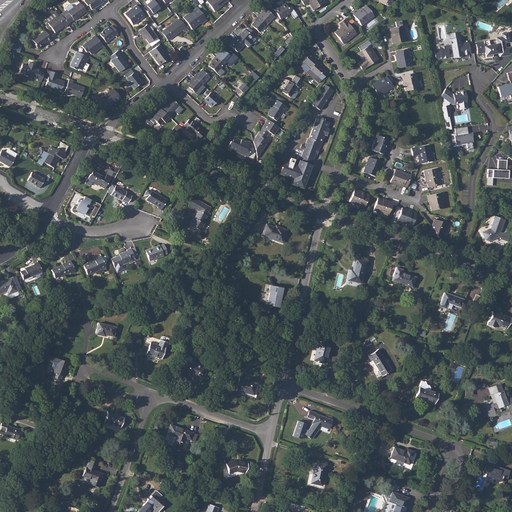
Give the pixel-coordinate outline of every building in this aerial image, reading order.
[(102,0),(85,0),(83,1),(86,6),(88,5),(92,9),(99,3),(100,4),(103,1),(102,0)] [(151,2),(142,8),(149,17),(161,8),(155,0),(150,0),(151,2)] [(220,7),(219,6),(221,4),(227,0),(226,0),(208,0),(206,1),(214,11),(220,7)] [(323,3),(320,0),(300,0),(304,5),(308,2),(313,10),(323,3)] [(65,10),(60,14),(66,24),(72,20),(73,20),(85,11),(79,3),(73,7),(71,5),(69,4),(64,8),(65,10)] [(277,7),(273,10),(280,19),(291,13),(285,4),(281,7),(278,9),(277,7)] [(129,12),(128,11),(124,14),(132,26),(144,17),(136,5),(131,9),(132,10),(129,12)] [(358,12),(357,11),(352,15),(361,26),(373,16),(365,6),(361,9),(358,12)] [(192,11),(182,18),(191,30),(196,26),(200,22),(202,24),(206,20),(197,8),(192,11)] [(260,13),(257,16),(266,25),(274,16),(266,9),(262,13),(261,14),(260,13)] [(57,16),(47,23),(54,33),(59,30),(59,29),(63,26),(64,27),(68,25),(66,24),(60,14),(57,16)] [(257,16),(255,20),(256,20),(255,21),(251,25),(259,33),(266,25),(257,16)] [(186,29),(178,19),(162,31),(165,35),(169,32),(172,37),(182,30),(183,31),(186,29)] [(334,33),(341,43),(347,38),(348,39),(356,34),(344,19),(338,23),(341,27),(334,33)] [(147,25),(137,32),(140,35),(141,34),(148,44),(157,38),(147,25)] [(104,30),(99,34),(106,42),(117,33),(111,26),(108,28),(107,27),(104,29),(104,30)] [(391,28),(392,34),(393,37),(392,38),(394,44),(407,41),(404,26),(391,28)] [(239,33),(236,37),(244,44),(247,47),(254,39),(244,29),(241,33),(240,34),(239,33)] [(44,30),(42,32),(31,40),(34,44),(36,48),(42,44),(42,43),(46,41),(47,42),(50,39),(44,30)] [(492,54),(499,53),(499,51),(501,51),(502,56),(510,54),(511,52),(511,46),(506,47),(505,42),(509,42),(507,32),(501,33),(502,37),(496,38),(497,44),(489,45),(484,46),(483,41),(478,42),(478,44),(476,44),(477,53),(485,52),(486,57),(493,56),(492,54)] [(102,45),(95,36),(91,38),(92,39),(88,41),(89,42),(88,43),(87,42),(82,46),(86,52),(88,51),(91,54),(102,45)] [(290,36),(285,42),(288,45),(293,39),(290,36)] [(234,40),(233,41),(229,45),(237,52),(244,44),(236,37),(233,40),(234,40)] [(460,44),(459,37),(452,38),(451,39),(450,39),(451,45),(439,47),(439,49),(434,50),(436,57),(441,56),(441,58),(453,56),(453,57),(462,56),(462,55),(470,53),(468,42),(460,44)] [(21,46),(11,42),(11,45),(11,47),(10,49),(18,52),(21,46)] [(160,44),(149,52),(152,55),(153,55),(153,54),(158,61),(157,62),(160,65),(169,58),(160,44)] [(281,46),(275,53),(278,55),(284,49),(281,46)] [(371,53),(367,46),(357,53),(362,61),(357,63),(362,70),(378,60),(373,52),(371,53)] [(395,51),(396,55),(397,61),(396,61),(398,69),(411,66),(407,49),(395,51)] [(110,56),(109,57),(111,60),(110,60),(119,72),(128,65),(120,54),(120,53),(118,50),(110,56)] [(217,54),(214,57),(223,65),(231,57),(223,50),(219,54),(218,55),(217,54)] [(88,57),(77,51),(75,55),(70,67),(77,70),(77,68),(82,70),(88,57)] [(306,52),(299,59),(302,61),(301,61),(309,69),(316,62),(318,60),(315,58),(314,58),(313,57),(309,54),(306,52)] [(275,53),(269,59),(272,62),(278,55),(275,53)] [(214,57),(212,59),(213,61),(212,62),(208,66),(216,73),(223,65),(214,57)] [(35,80),(39,81),(43,71),(39,70),(40,69),(33,67),(35,64),(28,62),(23,74),(36,79),(35,80)] [(309,69),(309,70),(306,73),(314,80),(317,77),(320,81),(326,74),(327,74),(323,70),(319,66),(318,65),(319,64),(316,62),(309,69)] [(196,74),(193,77),(202,85),(209,77),(202,70),(198,74),(197,75),(196,74)] [(44,74),(43,78),(46,80),(44,86),(59,91),(63,82),(54,79),(56,74),(49,71),(48,75),(44,74)] [(133,73),(126,78),(125,78),(133,88),(141,82),(136,75),(137,75),(135,71),(133,73)] [(510,83),(507,84),(507,85),(503,87),(502,85),(497,87),(500,96),(509,94),(510,98),(511,98),(511,71),(507,73),(509,80),(510,83)] [(401,76),(402,81),(403,81),(404,85),(405,91),(418,88),(414,73),(401,76)] [(300,79),(294,75),(290,82),(288,81),(281,92),(289,97),(290,97),(292,99),(294,98),(297,94),(296,92),(294,90),(297,87),(298,88),(303,81),(300,79)] [(192,81),(190,82),(187,86),(194,93),(202,85),(193,77),(191,80),(192,81)] [(377,82),(377,81),(371,85),(378,96),(393,87),(386,77),(383,79),(377,82)] [(68,79),(63,92),(79,97),(83,88),(71,83),(72,80),(68,79)] [(249,88),(242,82),(237,88),(243,94),(249,88)] [(311,104),(319,110),(331,92),(332,90),(324,85),(311,104)] [(103,96),(96,102),(102,110),(109,104),(109,106),(120,98),(112,88),(102,96),(103,96)] [(452,94),(444,89),(441,94),(439,98),(443,100),(445,101),(449,103),(451,104),(458,103),(460,110),(467,108),(466,102),(464,91),(458,92),(458,93),(452,94)] [(210,93),(203,101),(205,103),(206,102),(208,104),(212,107),(218,100),(210,93)] [(163,106),(160,109),(169,117),(179,106),(171,99),(164,107),(163,106)] [(274,99),(273,100),(270,105),(272,106),(266,115),(275,121),(277,117),(279,117),(282,113),(282,112),(285,106),(274,99)] [(449,103),(445,101),(444,104),(442,103),(441,106),(445,130),(451,129),(448,117),(450,116),(448,105),(449,103)] [(160,109),(159,108),(156,111),(157,112),(155,114),(154,113),(149,119),(153,123),(155,121),(159,125),(163,121),(165,123),(170,118),(169,117),(160,109)] [(302,144),(301,149),(303,149),(299,161),(297,166),(291,164),(293,159),(289,158),(287,163),(283,161),(278,173),(292,178),(290,183),(302,188),(311,165),(310,165),(315,152),(316,149),(318,149),(324,135),(326,135),(328,129),(326,128),(328,122),(316,118),(309,138),(307,138),(304,145),(302,144)] [(188,119),(183,125),(186,128),(185,128),(197,140),(204,133),(192,121),(191,122),(188,119)] [(278,127),(267,120),(257,135),(260,137),(254,146),(257,158),(267,142),(264,140),(269,132),(273,135),(278,127)] [(467,126),(455,128),(455,133),(450,134),(452,145),(466,143),(468,150),(473,149),(472,142),(473,142),(472,136),(472,133),(468,133),(467,126)] [(385,149),(384,148),(386,145),(388,139),(376,135),(370,150),(383,155),(385,149)] [(227,148),(233,151),(233,150),(236,151),(235,152),(252,159),(254,154),(253,148),(248,146),(250,143),(244,140),(243,142),(241,141),(234,138),(232,142),(230,142),(227,148)] [(43,150),(35,162),(41,166),(44,161),(52,167),(59,156),(62,158),(65,154),(51,145),(46,152),(43,150)] [(431,161),(429,154),(431,153),(429,145),(410,149),(412,156),(417,155),(419,164),(431,161)] [(1,150),(0,151),(0,161),(9,167),(14,158),(16,154),(8,149),(7,150),(5,153),(1,150)] [(374,176),(376,171),(378,168),(381,162),(368,157),(363,172),(374,176)] [(487,174),(487,177),(508,179),(508,170),(506,170),(506,160),(498,160),(497,170),(487,169),(487,172),(486,172),(486,174),(487,174)] [(423,172),(425,178),(426,178),(426,181),(428,187),(440,185),(436,169),(423,172)] [(110,176),(105,174),(104,177),(92,170),(90,174),(89,174),(87,179),(84,183),(89,186),(90,185),(91,183),(97,186),(97,185),(104,189),(110,176)] [(390,182),(396,185),(397,184),(403,186),(406,187),(411,176),(394,170),(390,182)] [(31,172),(27,180),(35,185),(35,186),(39,188),(43,179),(31,172)] [(114,186),(110,195),(121,201),(122,199),(127,203),(131,196),(125,193),(126,192),(114,186)] [(363,194),(359,192),(359,191),(354,189),(349,202),(364,208),(369,196),(363,194)] [(145,191),(143,195),(143,196),(146,198),(145,199),(157,206),(157,207),(160,209),(166,200),(150,191),(147,190),(145,191)] [(427,195),(428,202),(429,202),(430,205),(431,211),(444,208),(440,193),(427,195)] [(78,211),(88,216),(89,215),(93,217),(100,204),(84,195),(81,200),(77,198),(75,202),(77,203),(76,205),(73,204),(70,209),(71,211),(73,212),(78,211)] [(386,202),(383,200),(377,198),(373,210),(388,216),(393,203),(386,201),(386,202)] [(196,199),(191,207),(198,211),(194,217),(193,217),(189,224),(199,230),(200,230),(204,224),(204,223),(202,222),(206,215),(205,215),(209,207),(196,199)] [(409,212),(404,210),(400,209),(396,220),(412,226),(417,214),(410,211),(409,212)] [(504,219),(494,216),(490,228),(482,232),(485,240),(489,241),(495,238),(495,237),(496,236),(497,237),(500,238),(500,239),(507,241),(511,232),(506,231),(503,233),(499,232),(504,219)] [(435,219),(429,234),(441,239),(447,224),(435,219)] [(265,224),(262,233),(274,238),(273,240),(281,242),(285,229),(275,226),(274,227),(265,224)] [(159,245),(145,250),(149,261),(163,255),(167,253),(163,244),(160,246),(159,245)] [(119,255),(111,258),(116,271),(117,271),(124,269),(124,267),(123,264),(131,261),(130,259),(134,257),(130,248),(126,250),(118,253),(119,255)] [(94,260),(83,265),(87,274),(105,267),(100,255),(93,258),(94,260)] [(349,271),(347,280),(360,283),(366,261),(355,258),(352,272),(349,271)] [(61,265),(51,269),(54,278),(69,272),(70,273),(74,271),(70,260),(61,264),(61,265)] [(24,269),(20,271),(23,279),(41,271),(37,261),(33,263),(33,264),(24,268),(24,269)] [(396,267),(391,280),(411,288),(415,277),(401,272),(402,270),(396,267)] [(17,290),(11,278),(11,277),(0,282),(0,293),(6,291),(8,294),(9,297),(10,297),(17,294),(18,293),(17,291),(17,290)] [(266,286),(264,294),(267,295),(266,304),(278,306),(282,288),(269,286),(269,287),(266,286)] [(443,293),(438,306),(445,309),(447,303),(459,307),(462,299),(443,293)] [(491,311),(486,325),(493,328),(494,325),(506,328),(509,318),(500,314),(500,313),(495,312),(495,313),(491,311)] [(97,323),(95,334),(104,336),(105,335),(113,337),(115,327),(97,323)] [(318,339),(313,360),(325,363),(330,342),(328,342),(330,337),(321,335),(319,340),(318,339)] [(166,342),(160,340),(158,345),(150,342),(146,354),(161,359),(166,342)] [(360,344),(362,349),(372,346),(370,340),(360,344)] [(420,346),(416,354),(424,357),(427,349),(420,346)] [(378,349),(368,355),(371,360),(372,360),(382,376),(390,370),(380,354),(381,354),(378,349)] [(49,355),(47,360),(56,364),(53,373),(55,373),(54,378),(60,380),(62,375),(63,376),(68,363),(49,355)] [(185,361),(182,372),(193,376),(194,374),(202,378),(206,368),(185,361)] [(256,392),(254,392),(256,382),(238,378),(235,391),(244,393),(244,395),(255,397),(256,392)] [(420,381),(415,397),(434,404),(437,393),(428,390),(429,388),(428,386),(425,385),(424,381),(423,382),(420,381)] [(503,395),(500,389),(499,384),(488,388),(491,396),(493,395),(496,403),(485,407),(488,417),(494,415),(492,409),(498,407),(500,414),(511,409),(511,405),(511,403),(511,402),(511,398),(510,399),(505,400),(503,395)] [(312,424),(305,434),(311,439),(320,426),(328,429),(331,420),(316,414),(316,413),(309,411),(307,417),(313,420),(312,424)] [(107,412),(104,422),(120,428),(123,417),(107,412)] [(307,423),(298,420),(293,435),(301,438),(307,423)] [(16,440),(17,436),(18,434),(20,434),(22,431),(19,430),(19,429),(7,425),(1,423),(0,424),(0,426),(0,427),(0,426),(0,433),(3,435),(16,440)] [(185,438),(190,439),(192,433),(169,424),(166,434),(175,437),(172,445),(181,449),(185,438)] [(394,447),(390,458),(409,465),(413,452),(406,449),(406,451),(394,447)] [(84,467),(81,475),(90,479),(88,483),(98,487),(103,473),(93,470),(96,462),(88,460),(86,467),(84,467)] [(235,460),(225,464),(228,473),(235,470),(245,472),(247,463),(235,460)] [(314,462),(310,483),(321,485),(325,465),(314,462)] [(485,465),(482,475),(500,482),(501,477),(506,479),(509,471),(496,467),(495,469),(485,465)] [(143,506),(138,511),(147,511),(149,510),(151,511),(156,511),(162,506),(156,501),(161,495),(156,491),(151,496),(150,495),(142,505),(143,506)] [(392,492),(389,501),(395,504),(393,511),(392,511),(403,511),(408,498),(392,492)]
